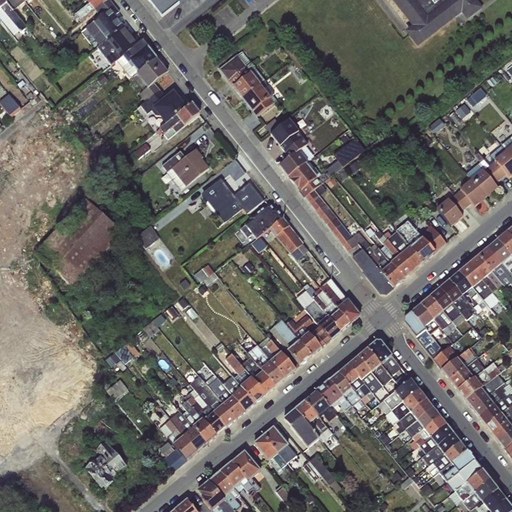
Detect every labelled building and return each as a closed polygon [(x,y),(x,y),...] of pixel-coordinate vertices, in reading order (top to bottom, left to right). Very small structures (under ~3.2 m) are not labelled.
[(14,11),(3,0),(0,0),(0,8),(1,8),(21,34),(27,28),(14,11)] [(23,0),(3,0),(14,11),(25,2),(23,0)] [(100,46),(124,27),(116,16),(119,12),(108,0),(83,0),(80,3),(83,7),(74,15),(80,22),(95,11),(100,17),(86,28),(100,46)] [(175,0),(146,0),(161,18),(179,4),(175,0)] [(393,0),(415,27),(408,33),(418,45),(461,10),(467,17),(480,7),(473,0),(393,0)] [(115,64),(142,42),(137,36),(133,39),(124,27),(100,46),(96,48),(98,56),(102,56),(105,61),(105,65),(111,67),(115,64)] [(142,42),(115,64),(117,65),(122,61),(134,77),(156,60),(142,42)] [(241,100),(264,82),(242,51),(218,70),(241,100)] [(145,103),(160,91),(155,85),(167,74),(156,60),(134,77),(132,79),(143,92),(138,95),(145,103)] [(264,82),(241,100),(248,109),(255,118),(256,118),(277,102),(273,97),(274,95),(264,82)] [(468,99),(476,109),(488,100),(480,90),(468,99)] [(160,91),(145,103),(140,106),(147,115),(152,112),(163,127),(156,133),(159,137),(162,135),(168,141),(199,115),(192,105),(187,107),(173,92),(165,97),(160,91)] [(1,102),(12,116),(22,107),(12,94),(1,102)] [(466,103),(457,111),(464,119),(473,111),(466,103)] [(282,152),(301,137),(289,120),(280,126),(274,120),(265,127),(282,152)] [(501,145),(511,159),(511,136),(501,145)] [(301,137),(282,152),(287,160),(279,167),(288,178),(310,161),(314,157),(301,137)] [(310,161),(288,178),(304,198),(321,186),(365,151),(355,138),(333,156),(337,162),(326,171),(327,173),(320,175),(310,161)] [(511,176),(511,159),(501,145),(483,160),(499,179),(504,175),(508,180),(511,176)] [(178,153),(161,167),(180,192),(209,169),(196,149),(184,159),(178,153)] [(471,181),(486,199),(497,189),(493,184),(499,179),(483,160),(466,175),(471,181)] [(221,180),(201,196),(224,225),(244,209),(221,180)] [(454,196),(464,208),(470,203),(475,208),(486,199),(471,181),(460,191),(460,192),(454,196)] [(321,186),(304,198),(380,295),(385,296),(393,290),(368,257),(374,252),(358,233),(352,238),(319,196),(324,191),(321,186)] [(464,208),(454,196),(449,201),(448,200),(436,210),(451,228),(463,218),(459,213),(464,208)] [(282,219),(269,203),(251,217),(252,218),(243,225),(256,241),(282,219)] [(78,268),(117,225),(93,204),(54,247),(78,268)] [(435,254),(419,236),(407,222),(400,227),(394,221),(390,226),(396,232),(423,264),(435,254)] [(419,236),(435,254),(446,244),(431,226),(419,236)] [(383,236),(414,272),(423,264),(396,232),(391,236),(388,232),(383,236)] [(511,238),(507,233),(497,242),(511,259),(511,238)] [(414,272),(383,236),(378,240),(384,247),(380,251),(404,280),(414,272)] [(511,259),(497,242),(487,250),(511,278),(511,259)] [(368,257),(393,290),(404,280),(380,251),(377,249),(374,252),(368,257)] [(511,278),(487,250),(478,258),(506,290),(511,285),(511,278)] [(506,290),(478,258),(469,265),(498,301),(501,303),(505,299),(501,295),(506,290)] [(210,265),(197,274),(201,281),(214,272),(210,265)] [(498,301),(469,265),(459,274),(487,307),(489,309),(498,301)] [(487,307),(459,274),(449,282),(472,310),(477,315),(487,307)] [(322,292),(349,325),(359,317),(330,280),(320,289),(322,292)] [(472,310),(449,282),(440,290),(464,320),(466,322),(472,316),(469,313),(472,310)] [(349,325),(322,292),(318,296),(311,287),(305,292),(310,299),(340,333),(349,325)] [(464,320),(440,290),(430,298),(456,329),(464,320)] [(340,333),(310,299),(307,301),(301,293),(294,298),(308,315),(330,341),(340,333)] [(421,306),(433,321),(448,338),(456,329),(430,298),(421,306)] [(410,314),(425,330),(433,321),(421,306),(410,314)] [(425,330),(410,314),(404,318),(403,324),(415,340),(426,332),(425,330)] [(330,341),(308,315),(300,321),(322,349),(330,341)] [(312,357),(286,324),(281,320),(269,331),(300,367),(312,357)] [(322,349),(300,321),(295,325),(291,320),(286,324),(312,357),(322,349)] [(0,447),(4,452),(81,387),(38,336),(0,367),(0,447)] [(268,337),(257,346),(285,379),(296,371),(268,337)] [(131,342),(118,353),(128,365),(141,353),(131,342)] [(368,350),(394,383),(405,374),(380,344),(376,343),(368,350)] [(247,360),(241,365),(266,396),(275,388),(248,354),(240,344),(236,347),(247,360)] [(257,346),(248,354),(275,388),(285,379),(257,346)] [(441,372),(458,358),(449,347),(432,361),(441,372)] [(394,383),(368,350),(358,358),(382,387),(387,383),(389,387),(394,383)] [(458,358),(441,372),(448,382),(477,360),(469,350),(458,358)] [(124,370),(128,367),(118,354),(114,358),(124,370)] [(237,376),(233,379),(255,405),(266,396),(241,365),(232,355),(224,361),(237,376)] [(382,387),(358,358),(348,366),(374,397),(380,392),(378,390),(382,387)] [(457,393),(485,370),(477,360),(448,382),(457,393)] [(465,402),(495,379),(501,374),(493,363),(485,370),(457,393),(465,402)] [(374,397),(348,366),(339,374),(364,405),(374,397)] [(364,405),(339,374),(329,382),(351,407),(356,412),(364,405)] [(215,375),(204,384),(236,421),(245,413),(222,385),(215,375)] [(189,385),(193,390),(226,429),(236,421),(204,384),(199,377),(189,385)] [(232,377),(222,385),(245,413),(255,405),(233,379),(232,377)] [(108,390),(116,400),(130,390),(123,379),(108,390)] [(471,411),(501,387),(495,379),(465,402),(471,411)] [(387,416),(418,391),(410,381),(378,406),(387,416)] [(351,407),(329,382),(316,393),(330,409),(337,403),(345,412),(351,407)] [(478,419),(506,397),(504,394),(505,393),(502,389),(506,387),(504,385),(501,387),(471,411),(478,419)] [(193,390),(184,398),(217,437),(226,429),(193,390)] [(418,391),(387,416),(385,417),(392,427),(426,401),(418,391)] [(330,409),(316,393),(304,403),(322,422),(333,413),(330,409)] [(485,428),(511,406),(511,397),(510,395),(506,397),(478,419),(485,428)] [(176,410),(179,412),(206,445),(217,437),(184,398),(182,396),(178,400),(182,405),(176,410)] [(426,401),(392,427),(399,436),(401,436),(432,409),(426,401)] [(322,422),(304,403),(295,410),(318,440),(322,444),(332,435),(322,422)] [(511,406),(485,428),(492,437),(508,423),(511,419),(511,406)] [(432,409),(401,436),(408,443),(438,417),(432,409)] [(318,440),(295,410),(283,420),(308,450),(318,440)] [(170,420),(196,454),(206,445),(179,412),(170,420)] [(438,417),(408,443),(415,452),(419,448),(445,426),(438,417)] [(196,454),(170,420),(158,429),(166,439),(155,448),(159,453),(170,444),(175,449),(161,460),(172,473),(196,454)] [(511,427),(508,423),(492,437),(498,444),(511,431),(511,427)] [(426,455),(453,436),(445,426),(419,448),(426,455)] [(274,428),(263,437),(279,455),(294,473),(304,464),(274,428)] [(504,452),(511,445),(511,431),(498,444),(504,452)] [(453,436),(426,455),(421,459),(428,467),(459,443),(453,436)] [(268,464),(279,455),(263,437),(253,445),(268,464)] [(113,480),(127,468),(106,443),(95,451),(100,457),(88,467),(86,472),(101,490),(103,488),(105,490),(114,482),(113,480)] [(459,443),(428,467),(425,470),(433,480),(437,476),(466,452),(459,443)] [(232,463),(244,480),(248,484),(261,472),(245,452),(232,463)] [(466,452),(437,476),(441,482),(443,480),(447,484),(474,462),(466,452)] [(474,462),(447,484),(453,493),(481,472),(474,462)] [(244,480),(232,463),(220,473),(233,489),(244,480)] [(481,472),(453,493),(452,495),(456,500),(454,502),(459,507),(490,481),(481,472)] [(233,489),(220,473),(209,482),(223,498),(233,489)] [(490,481),(459,507),(462,511),(470,511),(498,491),(490,481)] [(223,498),(209,482),(196,493),(202,499),(201,500),(211,511),(213,511),(225,502),(223,498)] [(498,491),(470,511),(491,511),(505,501),(498,491)] [(174,511),(197,511),(186,501),(174,511)] [(511,510),(505,501),(491,511),(509,511),(511,511),(511,510)]
